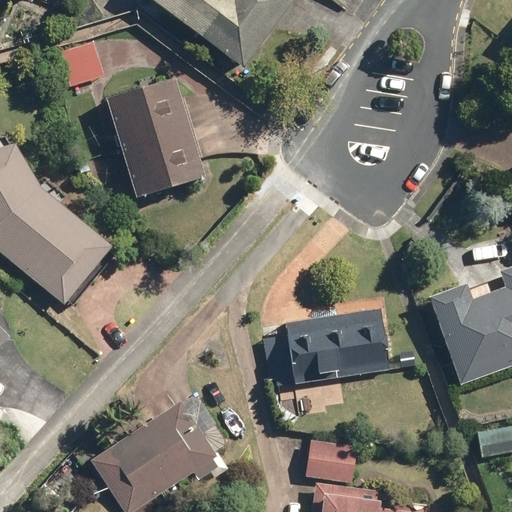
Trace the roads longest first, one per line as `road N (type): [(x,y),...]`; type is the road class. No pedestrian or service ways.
road 1 (residential): [(441,0),(433,103),(383,176),(363,188),(328,163)]
road 2 (residential): [(328,163),(314,148),(313,127),(411,0)]
